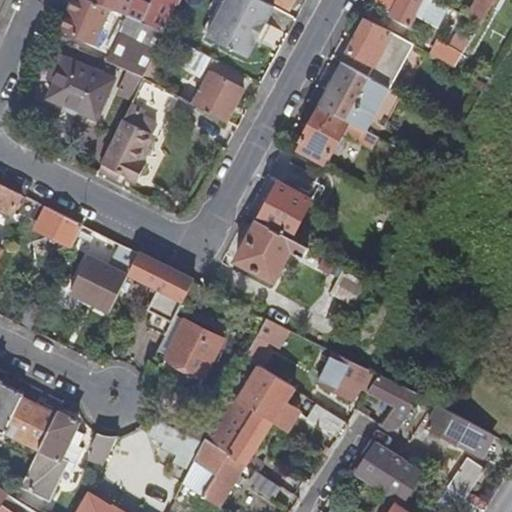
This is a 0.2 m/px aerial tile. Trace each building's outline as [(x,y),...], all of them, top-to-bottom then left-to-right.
[(154,54),(165,32),(145,23),(92,0),(73,0),(62,28),(94,42),(104,20),(122,28),(106,60),(143,77),(154,54)] [(176,4),(178,4),(180,0),(154,0),(150,9),(131,1),(130,2),(125,0),(92,0),(145,23),(146,21),(164,30),(176,4)] [(267,22),(275,6),(264,0),(227,0),(209,36),(249,56),(258,39),(267,22)] [(376,0),(384,5),(381,12),(386,14),(387,13),(391,15),(390,15),(410,26),(418,12),(425,16),(430,8),(443,15),(448,5),(438,0),(376,0)] [(480,23),(493,0),(476,0),(467,16),(480,23)] [(455,66),(463,53),(480,23),(467,16),(462,13),(456,24),(460,26),(456,33),(459,35),(453,46),(441,40),(433,54),(455,66)] [(369,75),(390,87),(415,43),(368,18),(350,50),(375,64),(369,75)] [(272,24),(267,22),(258,39),(263,42),(272,24)] [(452,70),(456,73),(467,55),(463,53),(455,66),(452,70)] [(56,79),(66,56),(59,54),(49,76),(56,79)] [(159,56),(154,54),(143,77),(151,80),(160,62),(157,60),(159,56)] [(115,78),(66,56),(56,79),(48,96),(97,118),(115,78)] [(343,61),(320,106),(364,130),(377,137),(384,125),(362,114),(364,110),(370,113),(373,107),(378,110),(390,87),(369,75),(343,61)] [(185,98),(226,120),(244,86),(211,69),(199,92),(195,90),(194,93),(189,90),(185,98)] [(151,80),(143,77),(101,163),(118,172),(127,176),(126,179),(135,183),(144,165),(136,161),(150,133),(158,137),(179,95),(151,80)] [(407,123),(417,129),(429,109),(418,103),(407,123)] [(364,130),(320,106),(301,140),(330,156),(332,152),(337,154),(342,145),(337,142),(343,132),(358,140),(364,130)] [(392,153),(400,158),(404,152),(396,147),(392,153)] [(290,161),(258,219),(292,237),(313,199),(308,196),(318,177),(290,161)] [(101,163),(98,169),(116,177),(118,172),(101,163)] [(0,183),(0,208),(12,215),(23,195),(0,183)] [(73,246),(83,225),(47,207),(37,229),(73,246)] [(292,237),(258,219),(236,260),(274,281),(291,252),(303,258),(309,246),(292,237)] [(184,302),(193,282),(194,280),(140,253),(130,274),(129,275),(160,289),(147,313),(152,316),(146,329),(166,339),(184,302)] [(111,313),(129,276),(88,256),(74,285),(86,291),(82,299),(111,313)] [(86,291),(74,285),(70,293),(82,299),(86,291)] [(29,301),(18,324),(32,330),(43,307),(29,301)] [(288,329),(267,318),(247,357),(257,363),(269,341),(279,346),(288,329)] [(205,377),(224,339),(186,319),(163,364),(182,374),(185,367),(205,377)] [(353,400),(369,369),(333,351),(318,383),(353,400)] [(274,423),(295,388),(261,366),(240,401),(256,411),(274,423)] [(421,395),(380,375),(368,393),(409,414),(421,395)] [(41,449),(56,416),(21,399),(24,394),(3,383),(0,388),(0,430),(5,433),(6,432),(41,449)] [(240,401),(229,394),(213,426),(206,438),(217,445),(230,454),(248,465),(253,456),(274,423),(256,411),(240,401)] [(480,455),(492,434),(439,405),(426,428),(454,444),(455,442),(480,455)] [(78,423),(58,413),(56,416),(41,449),(22,487),(50,500),(65,470),(69,472),(73,464),(77,465),(84,450),(80,447),(86,434),(76,429),(78,423)] [(190,415),(182,433),(204,443),(206,438),(213,426),(190,415)] [(182,433),(157,420),(150,435),(165,442),(163,446),(178,454),(175,462),(190,470),(204,443),(182,433)] [(109,453),(118,436),(107,436),(98,433),(92,445),(109,453)] [(204,443),(190,470),(184,483),(192,489),(208,459),(210,459),(217,445),(206,438),(204,443)] [(398,502),(419,467),(401,455),(378,441),(357,475),(388,495),(398,502)] [(204,496),(221,507),(248,465),(230,454),(204,496)] [(266,464),(253,456),(248,465),(258,472),(261,473),(266,464)] [(448,487),(465,498),(484,468),(468,458),(448,487)] [(274,500),(282,487),(261,473),(258,472),(250,484),(274,500)] [(440,500),(457,511),(480,511),(482,509),(465,498),(448,487),(440,481),(434,490),(442,496),(440,500)] [(0,506),(10,493),(0,486),(0,506)] [(391,511),(398,502),(388,495),(376,511),(391,511)] [(87,497),(79,511),(111,511),(112,511),(87,497)] [(413,511),(398,502),(391,511),(413,511)]
